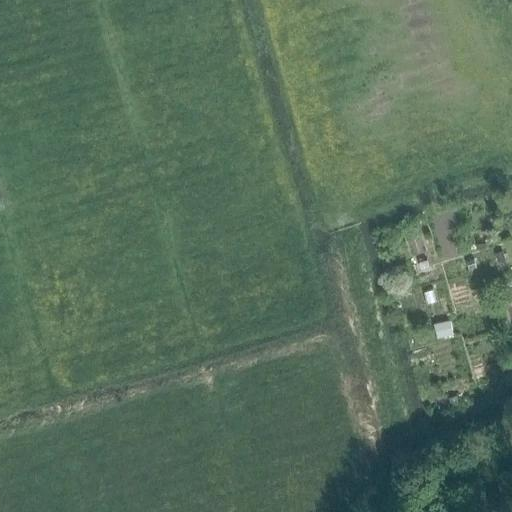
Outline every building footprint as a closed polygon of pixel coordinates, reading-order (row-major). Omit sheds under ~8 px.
[(463,236),(467,250),(476,248),(471,233),(463,236)] [(494,254),(497,263),(505,260),(502,251),(494,254)] [(466,261),(469,269),(475,267),(473,259),(466,261)] [(449,321),(443,323),(440,328),(441,336),(452,334),(449,321)] [(448,399),(451,406),(458,404),(456,396),(448,399)]
